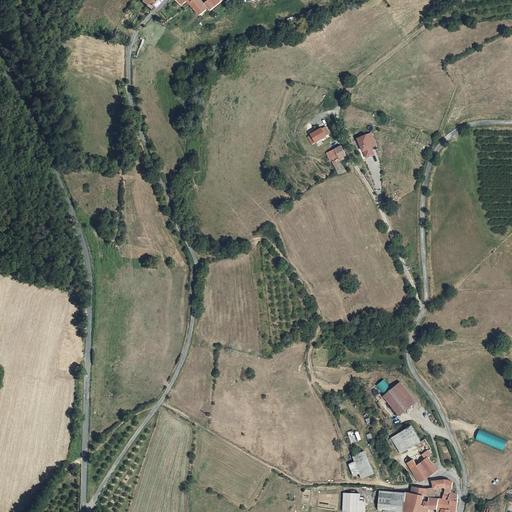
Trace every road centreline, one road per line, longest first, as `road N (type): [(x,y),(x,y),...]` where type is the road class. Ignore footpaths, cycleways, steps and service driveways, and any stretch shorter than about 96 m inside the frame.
road 1 (unclassified): [(166,0),(135,32),(128,76),(143,139),(195,261),(191,327),(168,388),(86,511)]
road 2 (tertiary): [(0,54),(85,252),(83,511)]
road 3 (unclassified): [(461,501),(458,451),(408,357),(425,303),(422,198),(445,139),(478,122),(511,122)]
road 4 (track): [(459,0),(347,90),(338,109),(343,139),(422,314)]
